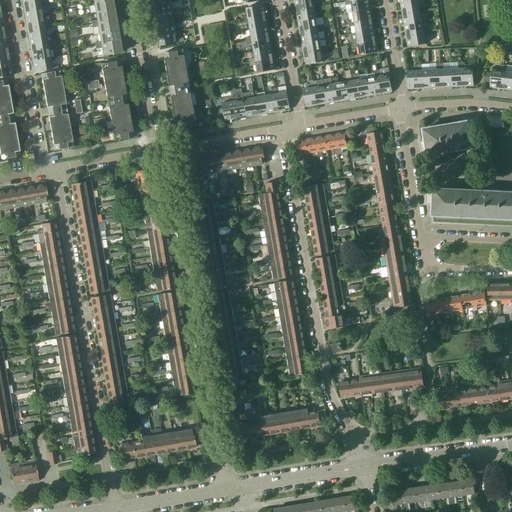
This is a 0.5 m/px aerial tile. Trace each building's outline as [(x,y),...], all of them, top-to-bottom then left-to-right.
[(112,0),(105,0),(88,3),(88,6),(94,5),(95,13),(114,10),(112,0)] [(176,0),(168,0),(153,3),(154,13),(172,10),(171,3),(177,2),(176,0)] [(312,0),(295,0),(294,0),(296,11),(319,7),(319,3),(313,5),(312,0)] [(368,0),(358,0),(345,2),(345,6),(351,5),(352,12),(370,9),(368,0)] [(418,1),(400,4),(402,14),(426,10),(425,7),(419,8),(418,1)] [(46,4),(23,8),(25,18),(42,15),(41,8),(47,7),(46,4)] [(242,17),(242,20),(266,16),(264,5),(246,8),(248,16),(242,17)] [(319,7),(296,11),(298,22),(315,18),(314,11),(320,10),(319,7)] [(370,9),(352,12),(354,19),(348,20),(348,24),(372,20),(370,9)] [(114,10),(95,13),(97,20),(91,21),(91,24),(116,20),(114,10)] [(172,10),(154,13),(156,24),(180,20),(179,17),(173,18),(172,10)] [(426,10),(402,14),(404,25),(422,22),(420,15),(426,14),(426,10)] [(42,15),(25,18),(26,29),(50,25),(49,22),(43,23),(42,15)] [(266,16),(242,20),(243,24),(249,22),(250,30),(268,27),(266,16)] [(315,18),(298,22),(300,32),(323,28),(323,25),(317,26),(315,18)] [(116,20),(91,24),(92,28),(98,27),(99,34),(118,31),(116,20)] [(180,20),(156,24),(158,35),(176,32),(175,24),(181,23),(180,20)] [(372,20),(348,24),(349,27),(355,26),(356,33),(374,30),(372,20)] [(422,22),(404,25),(406,36),(429,32),(429,28),(423,29),(422,22)] [(50,25),(26,29),(28,40),(46,37),(44,29),(50,28),(50,25)] [(268,27),(250,30),(251,37),(245,38),(246,41),(270,37),(268,27)] [(323,28),(300,32),(301,43),(319,40),(318,32),(324,31),(323,28)] [(374,30),(356,33),(357,41),(351,42),(352,45),(376,41),(374,30)] [(118,31),(99,34),(100,41),(94,42),(95,46),(119,41),(118,31)] [(176,32),(158,35),(160,46),(178,43),(178,42),(184,41),(183,38),(177,39),(176,32)] [(429,32),(406,36),(408,47),(425,44),(424,36),(430,35),(429,32)] [(46,37),(28,40),(30,50),(53,46),(53,43),(47,44),(46,37)] [(270,37),(246,41),(246,45),(252,44),(254,51),(271,48),(270,37)] [(319,40),(301,43),(303,53),(327,49),(326,46),(320,47),(319,40)] [(119,41),(95,46),(95,49),(101,48),(103,56),(121,53),(119,41)] [(376,41),(352,45),(353,48),(359,47),(360,55),(378,52),(376,41)] [(7,43),(0,44),(0,55),(9,54),(7,43)] [(53,46),(30,50),(32,61),(49,58),(48,51),(54,49),(53,46)] [(271,48),(254,51),(255,58),(249,59),(250,63),(273,59),(271,48)] [(164,53),(168,72),(187,69),(184,49),(164,53)] [(327,49),(303,53),(305,65),(323,62),(322,54),(327,53),(327,49)] [(9,54),(0,55),(0,66),(10,65),(9,54)] [(49,58),(32,61),(34,72),(57,68),(57,64),(51,65),(49,58)] [(273,59),(250,63),(250,66),(256,65),(257,73),(275,70),(273,59)] [(100,64),(104,83),(123,80),(120,60),(100,64)] [(473,86),(472,68),(471,68),(471,65),(464,65),(464,62),(461,63),(462,87),(473,86)] [(458,69),(450,69),(451,87),(462,87),(461,63),(457,63),(458,69)] [(436,70),(429,70),(430,88),(441,88),(439,64),(436,64),(436,70)] [(443,64),(439,64),(441,88),(451,87),(450,69),(443,70),(443,64)] [(10,65),(0,66),(0,77),(12,76),(10,65)] [(415,71),(407,71),(408,89),(419,89),(418,65),(414,65),(415,71)] [(421,65),(418,65),(419,89),(430,88),(429,70),(421,71),(421,65)] [(489,88),(501,89),(503,65),(500,65),(499,71),(491,70),(489,88)] [(507,66),(503,65),(501,89),(511,90),(511,84),(511,72),(506,72),(507,66)] [(187,69),(168,72),(174,110),(193,107),(187,69)] [(381,94),(377,70),(373,71),(374,74),(367,75),(367,78),(370,96),(381,94)] [(380,70),(377,70),(381,94),(392,92),(389,74),(381,76),(380,70)] [(40,74),(44,93),(63,90),(60,71),(40,74)] [(353,81),(346,82),(349,100),(359,98),(355,74),(352,75),(353,81)] [(359,74),(355,74),(359,98),(370,96),(367,78),(360,79),(359,74)] [(337,77),(334,78),(338,102),(349,100),(346,82),(338,83),(337,77)] [(338,102),(334,78),(323,80),(328,103),(338,102)] [(0,80),(0,100),(10,99),(7,80),(0,80)] [(129,118),(123,80),(104,83),(110,121),(129,118)] [(328,103),(323,80),(313,82),(317,105),(328,103)] [(303,89),(306,107),(317,105),(313,82),(309,82),(310,88),(303,89)] [(272,95),(265,96),(268,114),(279,112),(275,88),(271,89),(272,95)] [(279,93),(278,88),(275,88),(279,112),(290,110),(287,92),(279,93)] [(63,90),(44,93),(47,112),(66,109),(63,90)] [(247,117),(243,94),(235,95),(235,91),(231,92),(232,96),(236,119),(247,117)] [(257,91),(253,92),(257,116),(268,114),(265,96),(258,97),(257,91)] [(257,116),(253,92),(243,94),(247,117),(257,116)] [(236,119),(232,96),(229,96),(221,98),(222,103),(225,121),(236,119)] [(10,99),(0,100),(0,120),(14,118),(10,99)] [(193,107),(174,110),(177,129),(197,126),(193,107)] [(66,109),(47,112),(50,131),(70,128),(66,109)] [(14,118),(0,120),(0,139),(17,137),(14,118)] [(129,118),(110,121),(113,140),(133,137),(129,118)] [(425,141),(421,141),(422,152),(437,149),(437,152),(436,153),(436,154),(438,154),(438,153),(471,147),(467,127),(477,126),(477,119),(463,120),(464,123),(460,123),(460,125),(431,131),(430,128),(424,130),(425,141)] [(70,128),(50,131),(54,150),(73,147),(70,128)] [(367,134),(369,144),(384,142),(382,131),(374,133),(373,128),(366,129),(367,134)] [(344,133),(334,135),(338,154),(342,153),(341,148),(347,147),(344,133)] [(334,135),(325,136),(327,150),(332,149),(333,155),(338,154),(334,135)] [(325,136),(315,138),(319,158),(323,157),(322,151),(327,150),(325,136)] [(17,137),(0,139),(0,154),(1,160),(20,156),(17,137)] [(315,138),(305,140),(308,154),(313,153),(314,158),(319,158),(315,138)] [(296,141),(298,155),(295,156),(296,161),(299,161),(304,160),(303,155),(308,154),(305,140),(296,141)] [(384,142),(369,144),(370,154),(386,152),(384,142)] [(262,147),(252,149),(255,165),(265,164),(262,147)] [(252,149),(243,151),(246,167),(255,165),(252,149)] [(243,151),(233,152),(236,169),(246,167),(243,151)] [(233,152),(224,154),(226,170),(236,169),(233,152)] [(386,152),(370,154),(372,165),(387,162),(386,152)] [(224,154),(214,156),(217,172),(226,170),(224,154)] [(214,156),(204,157),(207,174),(217,172),(214,156)] [(204,157),(195,159),(198,175),(207,174),(204,157)] [(195,159),(185,161),(188,177),(198,175),(195,159)] [(387,162),(372,165),(374,175),(389,172),(387,162)] [(132,180),(133,185),(153,182),(152,178),(154,177),(152,168),(147,169),(148,170),(135,172),(136,180),(132,180)] [(389,172),(374,175),(376,185),(391,182),(389,172)] [(71,184),(72,193),(92,190),(90,181),(71,184)] [(148,202),(147,195),(152,195),(152,196),(157,195),(155,185),(154,186),(153,182),(133,185),(134,190),(138,189),(139,196),(137,197),(138,204),(148,202)] [(259,195),(260,204),(280,200),(278,192),(279,192),(279,191),(280,191),(278,183),(278,182),(265,184),(267,194),(259,195)] [(391,182),(376,185),(377,195),(393,192),(391,182)] [(304,187),(305,196),(325,193),(323,184),(304,187)] [(45,185),(35,187),(38,203),(48,201),(45,185)] [(35,187),(25,188),(28,205),(38,203),(35,187)] [(25,188),(16,190),(19,206),(28,205),(25,188)] [(511,194),(489,193),(490,189),(482,189),(482,193),(449,192),(449,190),(434,190),(434,193),(427,193),(427,203),(433,204),(433,214),(511,218),(511,194)] [(16,190),(6,191),(9,208),(19,206),(16,190)] [(92,190),(72,193),(74,202),(93,198),(92,190)] [(6,191),(0,192),(0,209),(9,208),(6,191)] [(393,192),(377,195),(379,205),(394,203),(393,192)] [(325,193),(305,196),(307,204),(326,201),(325,193)] [(93,198),(74,202),(75,210),(95,207),(93,198)] [(280,200),(260,204),(262,212),(281,209),(280,200)] [(326,201),(307,204),(308,213),(328,209),(326,201)] [(149,209),(148,202),(138,204),(139,210),(149,209)] [(194,206),(196,215),(215,212),(214,203),(194,206)] [(394,203),(379,205),(381,215),(396,213),(394,203)] [(95,207),(75,210),(77,218),(96,215),(95,207)] [(281,209),(262,212),(263,221),(283,217),(281,209)] [(328,209),(308,213),(309,221),(329,218),(328,209)] [(145,224),(164,220),(163,212),(143,215),(145,224)] [(215,212),(196,215),(197,223),(217,220),(215,212)] [(398,223),(396,213),(381,215),(382,224),(377,225),(377,227),(383,226),(398,223)] [(97,221),(96,215),(77,218),(78,227),(98,223),(103,222),(103,220),(97,221)] [(283,217),(263,221),(264,229),(284,226),(283,217)] [(329,218),(309,221),(311,230),(331,226),(329,218)] [(164,220),(145,224),(145,227),(151,226),(152,231),(166,229),(164,220)] [(217,220),(197,223),(199,232),(218,228),(217,220)] [(57,231),(55,222),(41,224),(42,230),(37,231),(37,234),(57,231)] [(99,232),(98,223),(78,227),(80,235),(99,232)] [(398,223),(383,226),(384,236),(400,233),(398,223)] [(284,226),(264,229),(266,237),(285,234),(284,226)] [(331,226),(311,230),(312,238),(332,235),(331,226)] [(218,228),(199,232),(200,240),(220,237),(218,228)] [(166,229),(152,231),(146,232),(148,240),(167,237),(166,229)] [(58,239),(57,231),(37,234),(39,242),(58,239)] [(99,232),(80,235),(81,243),(101,240),(99,232)] [(400,233),(384,236),(381,236),(383,247),(401,243),(400,233)] [(285,234),(266,237),(267,246),(287,242),(285,234)] [(332,235),(312,238),(314,246),(333,243),(332,235)] [(167,237),(148,240),(149,249),(169,245),(167,237)] [(220,237),(200,240),(202,249),(221,245),(220,237)] [(58,239),(39,242),(40,251),(60,247),(58,239)] [(101,240),(81,243),(82,252),(102,248),(101,240)] [(287,242),(267,246),(269,254),(288,251),(287,242)] [(333,243),(314,246),(315,255),(335,252),(333,243)] [(401,243),(383,247),(385,257),(403,253),(401,243)] [(169,245),(149,249),(151,257),(170,254),(169,245)] [(221,245),(202,249),(203,257),(222,254),(221,245)] [(60,247),(40,251),(41,259),(61,256),(60,247)] [(102,248),(82,252),(84,260),(103,257),(102,248)] [(288,251),(269,254),(270,263),(290,259),(288,251)] [(403,253),(385,257),(387,267),(405,263),(403,253)] [(170,254),(151,257),(152,266),(171,262),(170,254)] [(222,254),(203,257),(204,265),(224,262),(222,254)] [(316,259),(317,267),(337,264),(336,255),(316,259)] [(61,256),(41,259),(43,267),(62,264),(61,256)] [(103,257),(84,260),(85,269),(105,265),(103,257)] [(290,259),(270,263),(272,271),(291,268),(290,259)] [(171,262),(152,266),(153,274),(173,271),(171,262)] [(224,262),(204,265),(206,274),(225,270),(224,262)] [(405,263),(387,267),(388,277),(407,274),(405,263)] [(62,264),(43,267),(44,276),(64,272),(62,264)] [(337,264),(317,267),(319,276),(338,272),(337,264)] [(105,265),(85,269),(87,277),(106,274),(105,265)] [(291,268),(272,271),(273,280),(293,276),(291,268)] [(225,270),(206,274),(207,282),(227,279),(225,270)] [(173,271),(153,274),(155,282),(174,279),(173,271)] [(64,272),(44,276),(46,284),(65,281),(64,272)] [(338,272),(319,276),(320,284),(340,281),(338,272)] [(106,274),(87,277),(88,285),(108,282),(106,274)] [(407,274),(388,277),(390,287),(409,284),(407,274)] [(174,279),(155,282),(156,291),(176,288),(174,279)] [(227,279),(207,282),(209,291),(228,287),(227,279)] [(274,283),(275,292),(295,289),(293,280),(274,283)] [(65,281),(46,284),(47,293),(67,289),(65,281)] [(340,281),(320,284),(322,293),(341,289),(340,281)] [(108,282),(88,285),(90,294),(109,291),(108,282)] [(409,284),(390,287),(392,297),(410,294),(409,284)] [(488,291),(484,292),(485,298),(488,298),(488,301),(500,300),(500,284),(488,284),(488,291)] [(511,284),(500,284),(500,300),(511,300),(511,297),(511,298),(511,284)] [(67,289),(47,293),(49,301),(68,298),(67,289)] [(295,289),(275,292),(277,300),(296,297),(295,289)] [(341,289),(322,293),(323,301),(343,298),(341,289)] [(209,295),(211,303),(230,300),(229,291),(209,295)] [(157,295),(159,304),(178,300),(176,292),(163,294),(157,295)] [(484,292),(472,294),(475,311),(477,311),(476,307),(486,305),(485,298),(484,292)] [(90,298),(92,306),(111,303),(110,294),(90,298)] [(410,294),(392,297),(394,308),(412,305),(410,294)] [(472,294),(460,296),(462,309),(472,308),(473,311),(475,311),(472,294)] [(460,296),(448,298),(451,315),(453,315),(453,311),(462,309),(460,296)] [(296,297),(277,300),(278,309),(298,305),(296,297)] [(68,298),(49,301),(50,309),(70,306),(68,298)] [(343,298),(323,301),(325,309),(344,306),(343,298)] [(448,298),(437,300),(439,313),(440,317),(451,315),(448,298)] [(178,300),(159,304),(160,312),(179,309),(178,300)] [(230,300),(211,303),(212,312),(232,308),(230,300)] [(425,302),(427,316),(428,319),(430,319),(429,315),(439,313),(437,300),(425,302)] [(111,303),(92,306),(93,315),(113,311),(111,303)] [(298,305),(278,309),(280,317),(299,314),(298,305)] [(70,306),(50,309),(52,318),(71,314),(70,306)] [(344,306),(325,309),(326,318),(340,315),(339,310),(345,309),(344,306)] [(232,308),(212,312),(214,320),(233,317),(232,308)] [(179,309),(160,312),(161,320),(181,317),(179,309)] [(113,311),(93,315),(95,323),(114,320),(113,311)] [(71,314),(52,318),(53,326),(73,323),(71,314)] [(299,314),(280,317),(281,326),(301,322),(299,314)] [(340,315),(326,318),(325,318),(327,329),(344,326),(342,315),(340,315)] [(181,317),(161,320),(163,329),(182,325),(181,317)] [(233,317),(214,320),(215,328),(235,325),(233,317)] [(114,320),(95,323),(96,332),(116,328),(114,320)] [(301,322),(281,326),(283,334),(302,331),(301,322)] [(73,323),(53,326),(55,335),(74,331),(73,323)] [(182,325),(163,329),(164,337),(184,334),(182,325)] [(235,325),(215,328),(217,337),(236,333),(235,325)] [(116,328),(96,332),(98,340),(117,337),(116,328)] [(302,331),(283,334),(284,342),(304,339),(302,331)] [(236,333),(217,337),(218,345),(238,342),(236,333)] [(184,334),(164,337),(166,345),(185,342),(184,334)] [(55,338),(57,347),(76,344),(75,335),(55,338)] [(117,337),(98,340),(99,348),(119,345),(117,337)] [(304,339),(284,342),(285,351),(305,347),(304,339)] [(185,342),(166,345),(167,354),(187,351),(185,342)] [(238,342),(218,345),(220,353),(239,350),(238,342)] [(333,353),(342,351),(340,342),(331,344),(333,353)] [(76,344),(57,347),(58,356),(78,352),(76,344)] [(119,345),(99,348),(101,357),(120,353),(119,345)] [(305,347),(285,351),(287,359),(306,356),(305,347)] [(239,350),(220,353),(221,362),(241,358),(239,350)] [(187,351),(167,354),(169,362),(188,359),(187,351)] [(78,352),(58,356),(60,364),(79,361),(78,352)] [(120,353),(101,357),(102,365),(122,362),(120,353)] [(306,356),(287,359),(288,367),(308,364),(306,356)] [(241,358),(221,362),(222,370),(242,367),(241,358)] [(188,359),(169,362),(170,371),(190,367),(188,359)] [(79,361),(60,364),(61,373),(81,369),(79,361)] [(122,362),(102,365),(104,373),(123,370),(122,362)] [(308,364),(288,367),(290,376),(296,375),(309,373),(308,364)] [(190,367),(170,371),(172,379),(191,376),(190,367)] [(242,367),(222,370),(224,379),(238,376),(243,375),(242,367)] [(421,368),(411,369),(413,388),(423,386),(421,368)] [(81,369),(61,373),(62,381),(82,377),(81,369)] [(411,369),(400,371),(403,389),(413,388),(411,369)] [(123,370),(104,373),(105,382),(124,379),(123,370)] [(400,371),(390,372),(393,391),(403,389),(400,371)] [(390,372),(380,374),(382,392),(393,391),(390,372)] [(380,374),(370,375),(372,393),(382,392),(380,374)] [(359,376),(360,380),(362,395),(372,393),(370,375),(359,376)] [(191,376),(172,379),(173,387),(193,384),(191,376)] [(238,376),(224,379),(225,387),(238,385),(245,384),(244,381),(238,382),(238,376)] [(82,377),(62,381),(64,389),(83,386),(82,377)] [(124,379),(105,382),(106,390),(126,387),(124,379)] [(360,380),(350,381),(352,396),(362,395),(360,380)] [(339,382),(341,398),(352,396),(350,381),(339,382)] [(498,382),(498,385),(500,401),(510,399),(508,381),(498,382)] [(193,384),(173,387),(175,396),(194,393),(193,384)] [(498,385),(488,387),(490,402),(500,401),(498,385)] [(8,386),(0,387),(0,395),(9,394),(8,386)] [(83,386),(64,389),(65,398),(85,394),(83,386)] [(126,387),(106,390),(108,399),(127,395),(126,387)] [(488,387),(478,388),(480,403),(490,402),(488,387)] [(457,388),(447,389),(449,408),(459,406),(457,391),(457,388)] [(478,388),(468,390),(470,405),(480,403),(478,388)] [(447,389),(436,391),(439,409),(449,408),(447,389)] [(468,390),(457,391),(459,406),(470,405),(468,390)] [(9,394),(0,395),(0,404),(11,403),(9,394)] [(85,394),(65,398),(67,406),(86,403),(85,394)] [(127,395),(108,399),(109,407),(122,405),(129,404),(127,395)] [(11,403),(0,404),(0,413),(12,411),(11,403)] [(86,403),(67,406),(68,414),(88,411),(86,403)] [(307,408),(297,410),(300,429),(310,428),(308,412),(307,408)] [(297,410),(287,412),(290,431),(300,429),(297,410)] [(12,411),(0,413),(0,421),(14,419),(12,411)] [(88,411),(68,414),(70,423),(89,419),(88,411)] [(318,411),(308,412),(310,428),(321,426),(318,411)] [(287,412),(277,414),(280,433),(290,431),(287,412)] [(277,414),(266,415),(270,435),(280,433),(277,414)] [(266,415),(256,417),(260,436),(270,435),(266,415)] [(246,419),(246,423),(247,423),(249,438),(260,436),(256,417),(246,419)] [(14,419),(0,421),(0,430),(15,428),(14,419)] [(89,419),(70,423),(71,431),(77,430),(91,428),(89,419)] [(239,440),(249,438),(247,423),(246,423),(236,425),(239,440)] [(15,428),(0,430),(0,438),(2,439),(11,438),(17,437),(15,428)] [(91,428),(77,430),(78,435),(72,436),(73,439),(92,436),(91,428)] [(192,428),(181,430),(185,449),(195,447),(193,433),(192,428)] [(181,430),(171,432),(175,451),(185,449),(181,430)] [(171,432),(161,434),(164,453),(175,451),(171,432)] [(161,434),(151,435),(154,454),(164,453),(161,434)] [(141,437),(141,441),(144,456),(154,454),(151,435),(141,437)] [(92,436),(73,439),(74,448),(80,447),(94,445),(92,436)] [(141,441),(131,443),(134,458),(144,456),(141,441)] [(123,460),(134,458),(131,443),(121,445),(123,460)] [(94,445),(80,447),(81,456),(82,455),(83,459),(90,458),(89,454),(95,453),(94,445)] [(54,452),(47,453),(49,465),(56,464),(54,452)] [(34,460),(22,462),(25,482),(29,481),(29,482),(39,481),(38,476),(37,476),(34,460)] [(12,481),(11,481),(12,485),(22,484),(21,482),(25,482),(22,462),(9,464),(12,481)] [(511,494),(511,474),(501,476),(502,489),(511,488),(511,494)] [(473,480),(461,482),(463,495),(471,493),(472,501),(476,500),(473,480)] [(461,482),(449,483),(452,504),(455,503),(454,496),(463,495),(461,482)] [(449,483),(438,485),(439,498),(448,497),(449,504),(452,504),(449,483)] [(438,485),(426,487),(429,507),(432,506),(431,499),(439,498),(438,485)] [(426,487),(415,488),(416,501),(425,500),(426,507),(429,507),(426,487)] [(415,488),(403,490),(406,510),(409,510),(408,502),(416,501),(415,488)] [(402,511),(406,510),(403,490),(391,491),(393,504),(401,503),(402,511)] [(358,511),(355,496),(343,498),(346,511),(354,509),(354,511),(358,511)] [(338,511),(346,511),(343,498),(332,500),(334,511),(338,511)] [(334,511),(332,500),(320,502),(322,511),(334,511)] [(322,511),(320,502),(309,504),(310,511),(322,511)]
